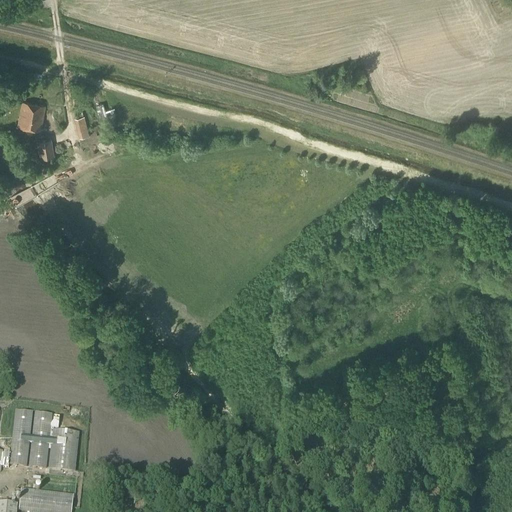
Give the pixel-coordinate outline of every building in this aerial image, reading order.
[(41,131),(45,106),(22,102),(17,127),(41,131)] [(79,139),(82,138),(89,136),(84,116),(74,118),(79,139)] [(39,159),(50,158),(54,157),(51,139),(36,141),(39,159)] [(27,468),(33,413),(15,411),(9,466),(27,468)] [(46,470),(52,415),(34,414),(28,468),(46,470)] [(75,472),(79,433),(52,430),(48,470),(75,472)] [(18,511),(71,511),(73,496),(20,489),(18,511)] [(0,511),(16,511),(17,505),(0,503),(0,511)]
